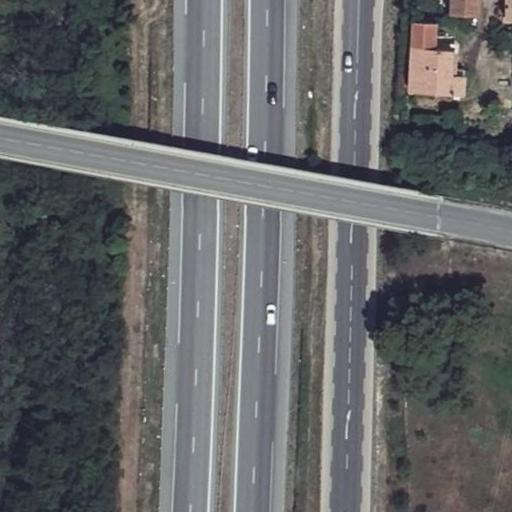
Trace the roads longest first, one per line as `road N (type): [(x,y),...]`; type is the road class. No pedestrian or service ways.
road 1 (tertiary): [(0,128),(511,228)]
road 2 (motorway): [(207,0),(191,511)]
road 3 (secondary): [(356,0),(343,511)]
road 4 (motorway): [(256,511),(269,0)]
